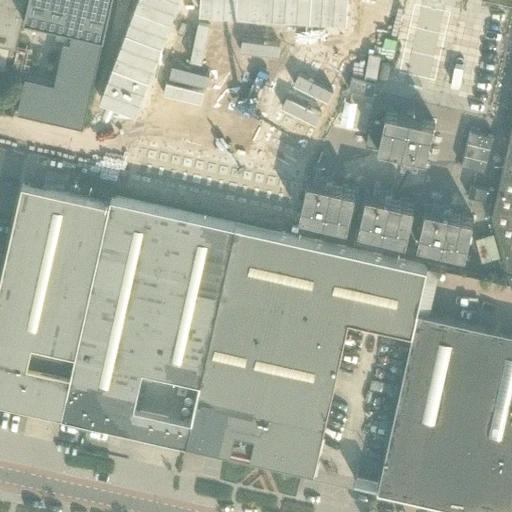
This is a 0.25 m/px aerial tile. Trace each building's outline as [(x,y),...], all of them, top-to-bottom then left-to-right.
[(0,0),(0,67),(5,44),(16,47),(23,16),(24,17),(70,27),(102,34),(103,35),(110,0),(0,0)] [(136,0),(100,98),(112,103),(136,111),(177,0),(136,0)] [(200,0),(200,10),(346,20),(347,0),(200,0)] [(361,0),(360,21),(372,22),(373,0),(361,0)] [(511,22),(466,12),(442,114),(498,127),(511,68),(511,22)] [(310,51),(265,138),(299,155),(344,68),(332,62),(310,51)] [(23,82),(16,113),(83,128),(97,62),(67,55),(59,91),(23,82)] [(511,284),(511,123),(492,214),(511,284)] [(136,166),(133,179),(289,213),(292,200),(297,175),(141,141),(136,166)] [(107,178),(107,179),(119,182),(123,164),(124,157),(112,154),(107,178)] [(20,399),(63,409),(71,373),(27,363),(32,343),(75,352),(109,201),(22,182),(0,279),(0,395),(20,400),(20,399)] [(450,192),(435,261),(468,268),(492,273),(497,250),(474,245),(483,199),(450,192)] [(113,424),(179,439),(184,416),(140,407),(134,405),(143,368),(199,381),(235,223),(111,195),(109,201),(75,352),(71,373),(63,409),(62,413),(69,415),(69,414),(113,423),(113,424)] [(348,318),(412,332),(417,311),(427,266),(235,223),(199,381),(191,418),(184,416),(179,439),(179,440),(301,467),(317,457),(348,318)] [(511,511),(511,332),(417,311),(412,332),(377,490),(380,488),(486,511),(511,511)]
